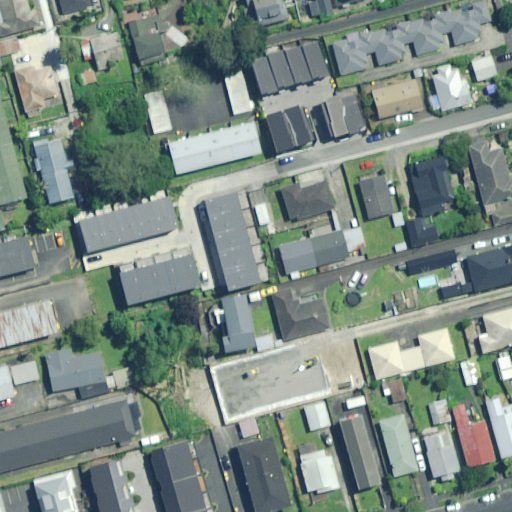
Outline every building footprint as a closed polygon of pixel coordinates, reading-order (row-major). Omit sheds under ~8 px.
[(0,0),(0,38),(39,29),(34,8),(29,10),(26,0),(0,0)] [(57,0),(62,21),(91,14),(87,0),(57,0)] [(288,20),(281,0),(244,0),(253,30),(288,20)] [(334,19),(329,0),(315,0),(316,2),(309,4),(312,18),(320,16),(321,22),(334,19)] [(367,0),(332,0),(335,9),(368,0),(367,0)] [(329,42),(330,47),(334,63),(338,79),(366,72),(364,64),(368,63),(366,55),(375,53),(378,67),(403,61),(402,54),(406,53),(404,45),(412,43),(415,58),(442,51),(440,45),(445,44),(443,36),(450,34),(454,48),(481,41),(479,35),(483,34),(481,26),(497,22),(493,6),(488,7),(486,2),(472,6),(472,8),(467,10),(467,12),(461,14),(460,9),(433,16),(434,18),(430,19),(431,22),(422,24),(421,19),(395,25),(396,30),(385,33),(384,28),(354,35),(356,40),(347,42),(346,37),(329,42)] [(167,20),(157,22),(156,15),(129,21),(138,61),(165,55),(160,34),(170,32),(167,20)] [(90,40),(91,45),(81,47),(85,63),(94,61),(97,73),(111,70),(110,63),(124,60),(119,34),(90,40)] [(21,52),(18,40),(0,44),(0,55),(0,58),(21,52)] [(332,80),(319,40),(245,63),(258,103),(332,80)] [(492,56),(470,61),(476,84),(497,78),(492,56)] [(447,66),(436,69),(437,73),(432,75),(441,113),(472,105),(467,84),(463,85),(459,70),(449,73),(447,66)] [(34,72),(33,67),(15,72),(25,114),(45,109),(42,99),(57,96),(51,68),(34,72)] [(97,83),(93,72),(79,76),(82,87),(97,83)] [(251,112),(241,73),(202,83),(212,122),(251,112)] [(422,109),(415,82),(371,93),(378,120),(422,109)] [(172,131),(163,92),(144,96),(154,136),(172,131)] [(370,135),(357,92),(315,105),(327,145),(345,139),(346,143),(370,135)] [(0,206),(26,199),(0,100),(0,206)] [(315,148),(303,104),(263,114),(274,159),(315,148)] [(261,155),(253,124),(168,145),(176,176),(261,155)] [(486,216),(491,215),(495,228),(511,223),(511,173),(509,174),(499,139),(468,148),(486,216)] [(65,157),(61,141),(34,148),(37,160),(34,160),(37,172),(40,172),(49,205),(73,199),(63,158),(65,157)] [(408,167),(422,218),(405,223),(412,249),(440,242),(432,215),(445,212),(443,204),(451,201),(443,171),(447,170),(444,158),(408,167)] [(384,177),(359,183),(368,219),(393,212),(384,177)] [(334,211),(326,183),(300,190),(298,185),(281,189),(289,222),(334,211)] [(274,223),(270,204),(255,207),(260,227),(274,223)] [(360,227),(342,231),(279,248),(286,277),(350,260),(348,254),(366,250),(360,227)] [(4,237),(5,243),(0,244),(0,278),(35,269),(27,237),(16,240),(14,234),(4,237)] [(511,247),(466,258),(475,293),(511,284),(511,247)] [(457,265),(454,251),(406,262),(410,277),(457,265)] [(472,293),(469,283),(435,291),(438,301),(472,293)] [(297,306),(293,291),(271,298),(284,343),(330,330),(321,299),(297,306)] [(255,340),(246,296),(221,301),(223,312),(215,313),(217,326),(225,324),(227,335),(221,337),(224,355),(256,349),(257,353),(273,350),(271,337),(255,340)] [(0,348),(57,334),(49,303),(0,315),(0,348)] [(511,346),(511,309),(482,318),(487,335),(478,338),(483,355),(511,346)] [(455,361),(447,330),(418,338),(421,348),(400,354),(397,343),(368,351),(376,381),(455,361)] [(106,383),(98,345),(72,350),(45,356),(52,394),(106,383)] [(321,366),(317,353),(292,360),(301,396),(350,383),(344,360),(321,366)] [(498,355),(500,361),(497,362),(502,382),(511,379),(511,368),(510,359),(508,359),(507,354),(498,355)] [(0,402),(15,398),(12,387),(36,381),(31,361),(0,369),(0,402)] [(480,384),(473,361),(460,365),(467,388),(480,384)] [(136,385),(131,369),(113,373),(117,390),(136,385)] [(295,399),(289,373),(266,379),(272,405),(295,399)] [(407,401),(401,379),(381,385),(385,398),(391,396),(393,405),(407,401)] [(0,466),(128,432),(117,394),(0,425),(0,466)] [(511,406),(501,409),(498,400),(485,403),(501,460),(511,457),(511,406)] [(450,423),(446,401),(429,405),(433,427),(450,423)] [(330,427),(324,403),(304,409),(310,433),(330,427)] [(469,426),(464,406),(452,409),(467,470),(495,463),(484,422),(469,426)] [(382,485),(364,417),(340,424),(358,492),(382,485)] [(418,472),(404,417),(379,423),(394,479),(418,472)] [(259,435),(255,419),(239,423),(243,440),(259,435)] [(459,473),(449,433),(424,439),(433,479),(459,473)] [(279,511),(291,509),(273,440),(237,449),(253,511),(279,511)] [(206,511),(186,441),(150,451),(151,458),(150,459),(156,482),(158,482),(161,492),(159,493),(164,511),(206,511)] [(338,490),(329,451),(298,458),(307,494),(324,490),(324,493),(338,490)] [(114,462),(87,468),(90,479),(89,479),(93,495),(94,494),(96,502),(95,503),(97,511),(126,511),(126,510),(133,509),(131,499),(124,501),(120,487),(128,485),(125,475),(118,477),(114,462)] [(147,470),(126,474),(131,495),(151,490),(147,470)] [(77,511),(71,489),(75,488),(71,473),(33,482),(40,511),(77,511)]
